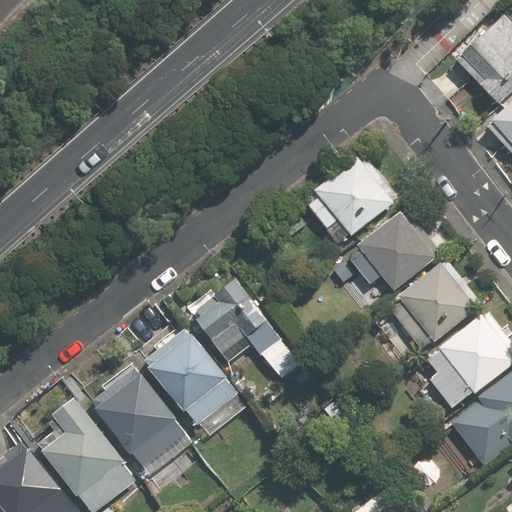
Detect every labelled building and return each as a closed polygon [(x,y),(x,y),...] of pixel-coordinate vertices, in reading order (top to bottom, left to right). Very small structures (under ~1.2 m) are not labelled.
[(495,105),(511,90),(511,31),(501,19),(461,55),(492,90),(486,95),(495,105)] [(511,100),(485,124),(511,154),(511,100)] [(396,200),(358,155),(302,202),(340,247),(396,200)] [(400,211),(329,271),(341,285),(355,273),(368,287),(377,280),(390,295),(437,256),(400,211)] [(472,311),(433,264),(382,307),(421,354),(472,311)] [(300,362),(233,282),(212,299),(216,303),(191,323),(224,363),(247,344),(278,381),(300,362)] [(511,349),(483,312),(423,359),(435,374),(426,381),(451,413),(511,364),(511,349)] [(176,329),(136,365),(192,426),(231,391),(176,329)] [(191,437),(132,369),(86,409),(146,477),(191,437)] [(511,441),(511,370),(447,421),(481,466),(511,441)] [(50,430),(31,447),(86,511),(91,511),(132,478),(67,402),(44,422),(50,430)] [(75,511),(13,444),(0,455),(0,511),(75,511)] [(396,511),(378,488),(347,511),(396,511)]
